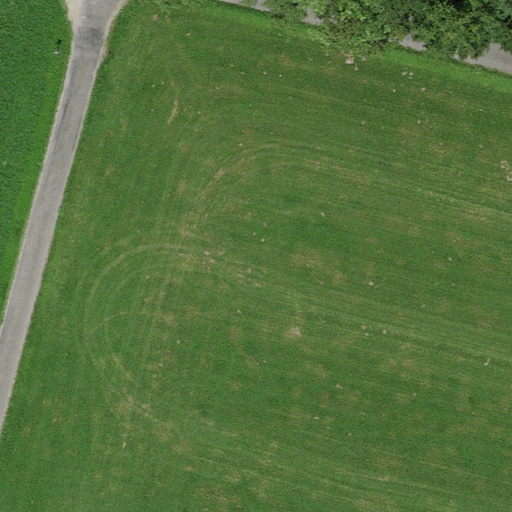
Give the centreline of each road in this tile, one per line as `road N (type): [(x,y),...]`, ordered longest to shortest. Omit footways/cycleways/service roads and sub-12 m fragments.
road 1 (unclassified): [(106,0),(0,418)]
road 2 (unclassified): [(511,66),(244,0)]
